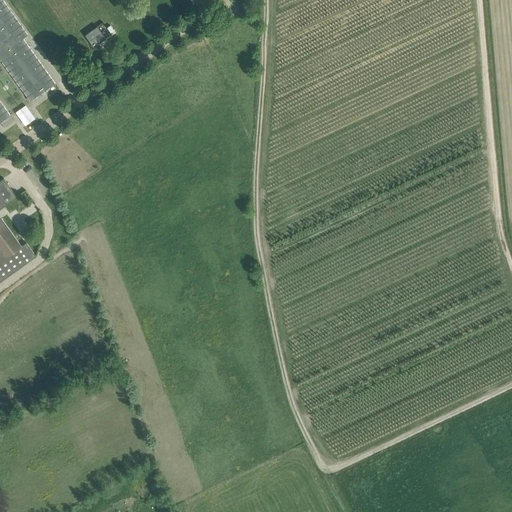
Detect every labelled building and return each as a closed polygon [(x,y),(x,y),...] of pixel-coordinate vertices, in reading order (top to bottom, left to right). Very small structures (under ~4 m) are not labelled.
[(0,0),(0,122),(10,115),(0,101),(0,59),(30,101),(55,83),(23,38),(28,35),(2,0),(0,0)] [(172,0),(164,0),(157,6),(166,18),(179,9),(172,0)] [(146,22),(140,26),(145,32),(157,23),(148,11),(142,16),(146,22)] [(120,27),(114,32),(119,38),(131,29),(122,17),(115,22),(120,27)] [(105,38),(97,26),(84,35),(93,47),(97,44),(103,39),(105,38)] [(25,105),(15,111),(20,118),(30,112),(25,105)] [(0,280),(36,255),(25,240),(20,244),(0,216),(0,207),(16,196),(3,178),(0,180),(0,280)]
